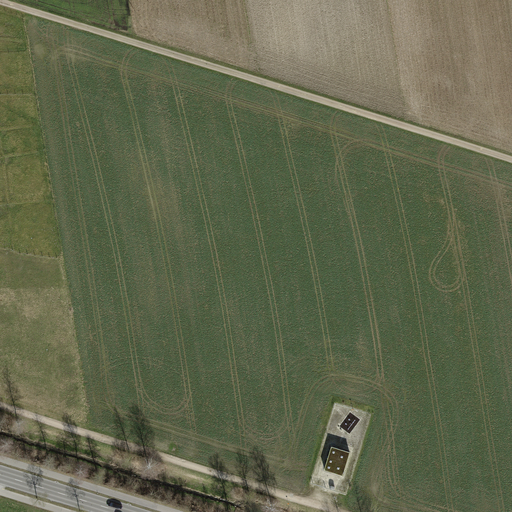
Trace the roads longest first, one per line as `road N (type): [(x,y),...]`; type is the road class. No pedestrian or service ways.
road 1 (track): [(511,159),(0,1)]
road 2 (track): [(0,406),(339,511)]
road 3 (tertiary): [(0,474),(121,511)]
